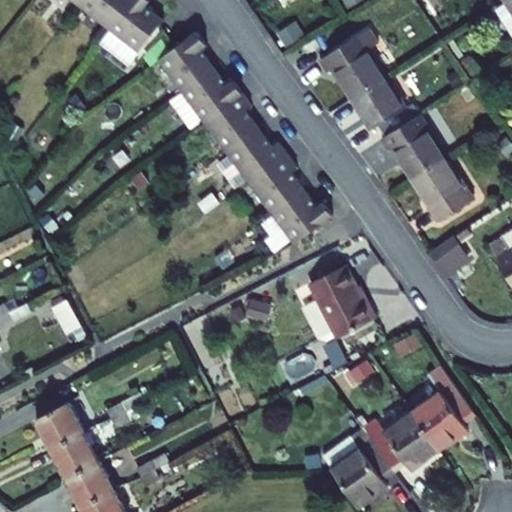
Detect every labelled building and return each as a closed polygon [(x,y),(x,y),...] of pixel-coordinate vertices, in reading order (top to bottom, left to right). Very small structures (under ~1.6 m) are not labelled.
[(82,0),(79,5),(109,28),(130,0),(82,0)] [(149,0),(130,0),(109,28),(139,51),(164,19),(146,5),(149,0)] [(511,0),(507,0),(497,7),(511,30),(511,0)] [(333,68),(353,99),(386,77),(368,48),(378,42),(370,28),(319,60),(327,72),(333,68)] [(197,31),(159,59),(182,90),(214,66),(201,48),(207,44),(197,31)] [(227,84),(214,66),(182,90),(204,120),(243,92),(233,79),(227,84)] [(386,77),(353,99),(373,130),(379,126),(386,136),(420,115),(415,107),(408,111),(386,77)] [(204,120),(227,151),(259,127),(246,109),(252,104),(243,92),(204,120)] [(394,148),(413,178),(447,156),(420,115),(386,136),(382,139),(390,151),(394,148)] [(259,127),(227,151),(249,181),(288,153),(279,141),(273,145),(259,127)] [(272,212),(304,188),(291,170),(297,165),(288,153),(249,181),(272,212)] [(441,220),(474,199),(447,156),(413,178),(441,220)] [(304,188),(272,212),(295,243),(333,214),(323,201),(317,205),(304,188)] [(511,231),(490,244),(511,281),(511,231)] [(468,263),(472,260),(455,235),(450,238),(468,263)] [(450,238),(430,252),(447,276),(468,263),(450,238)] [(363,297),(346,264),(310,283),(319,300),(327,314),(312,322),(320,337),(328,339),(337,335),(338,337),(376,318),(365,296),(363,297)] [(305,307),(312,322),(327,314),(319,300),(305,307)] [(0,316),(0,326),(1,328),(32,311),(28,303),(10,312),(0,316)] [(0,305),(0,316),(10,312),(5,303),(0,305)] [(414,412),(441,449),(470,429),(465,423),(477,414),(442,365),(429,374),(442,392),(414,412)] [(70,401),(37,418),(52,448),(86,431),(70,401)] [(109,409),(113,418),(126,411),(122,402),(109,409)] [(113,418),(118,427),(131,420),(126,411),(113,418)] [(413,470),(441,449),(414,412),(387,432),(377,418),(365,427),(397,472),(408,464),(413,470)] [(386,480),(397,472),(365,427),(324,456),(361,507),(390,486),(386,480)] [(52,448),(67,477),(101,460),(86,431),(52,448)] [(152,460),(156,468),(170,461),(166,453),(152,460)] [(67,477),(82,506),(116,489),(101,460),(67,477)] [(152,460),(138,467),(142,475),(156,468),(152,460)] [(142,475),(147,484),(160,477),(156,468),(142,475)] [(82,506),(85,511),(127,511),(116,489),(82,506)]
